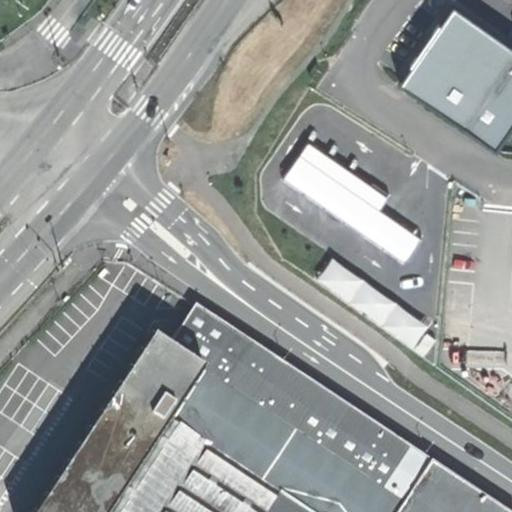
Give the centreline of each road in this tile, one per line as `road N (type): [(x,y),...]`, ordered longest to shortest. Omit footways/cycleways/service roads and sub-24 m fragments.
road 1 (unclassified): [(255,310),(511,474)]
road 2 (unclassified): [(255,310),(217,238),(197,166),(200,43)]
road 3 (unclassified): [(85,182),(255,310)]
road 4 (trunk): [(143,0),(38,149)]
road 5 (trunk): [(85,182),(200,43)]
road 6 (trunk): [(0,274),(85,182)]
